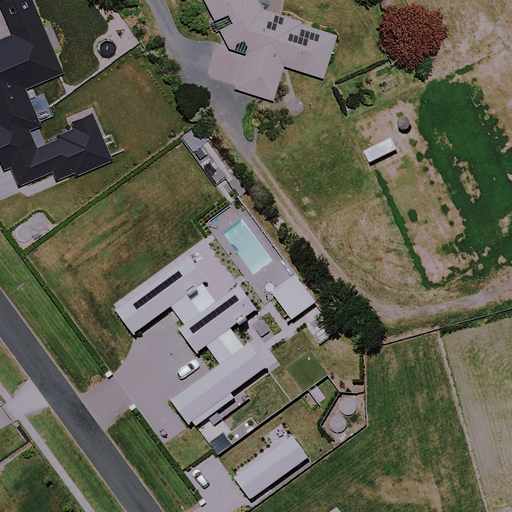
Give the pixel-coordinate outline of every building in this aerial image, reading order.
[(0,148),(16,186),(50,171),(54,180),(72,173),(73,176),(109,161),(90,115),(69,124),(71,129),(56,135),(57,138),(33,148),(26,131),(37,127),(21,89),(60,73),(29,0),(0,0),(0,11),(10,36),(0,40),(0,148)] [(202,0),(229,50),(245,55),(234,89),(270,100),(281,66),(320,78),(333,36),(297,24),(298,22),(259,9),(253,0),(202,0)] [(511,53),(508,45),(347,123),(427,288),(511,247),(511,53)] [(187,259),(114,312),(133,338),(170,311),(202,287),(205,284),(187,259)] [(216,304),(202,287),(170,311),(183,328),(216,304)] [(235,290),(216,304),(183,328),(178,332),(196,357),(206,349),(229,332),(253,315),(235,290)] [(243,351),(229,332),(206,349),(220,368),(243,351)] [(170,404),(187,427),(266,370),(249,347),(243,351),(220,368),(170,404)] [(289,440),(234,480),(251,502),(305,462),(289,440)]
